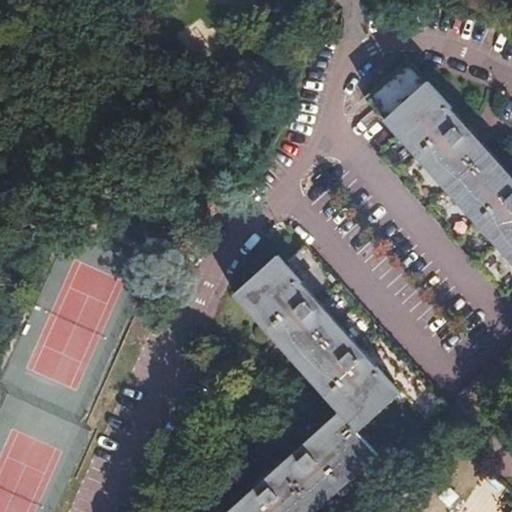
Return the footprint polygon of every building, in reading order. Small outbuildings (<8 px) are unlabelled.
[(384,124),(511,267),(511,179),(418,74),(375,113),(384,124)] [(366,141),(511,305),(511,267),(384,124),(366,141)] [(103,222),(109,209),(101,206),(95,219),(103,222)] [(120,207),(111,226),(138,238),(147,219),(120,207)] [(138,238),(111,226),(108,234),(134,246),(138,238)] [(302,241),(281,259),(291,271),(312,252),(302,241)] [(291,271),(396,390),(422,420),(445,400),(312,252),(291,271)] [(230,293),(334,409),(353,430),(396,390),(291,271),(281,259),(276,253),(230,293)] [(511,339),(445,400),(465,422),(511,379),(511,339)] [(216,511),(304,511),(373,452),(353,430),(334,409),(216,511)]
